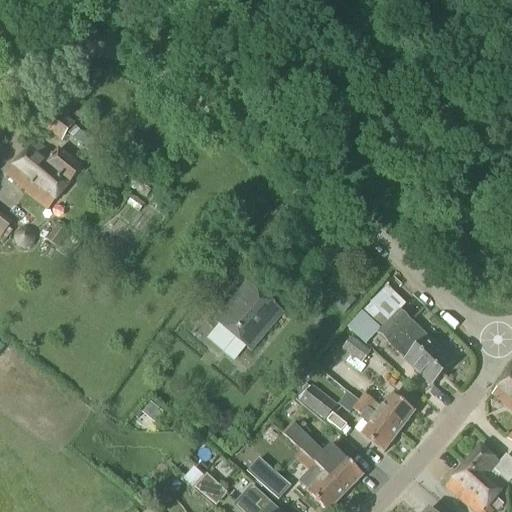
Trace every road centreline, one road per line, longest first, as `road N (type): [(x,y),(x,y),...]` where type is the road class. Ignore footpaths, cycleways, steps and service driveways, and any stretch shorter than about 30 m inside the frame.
road 1 (unclassified): [(0,80),(59,56),(91,53),(161,74),(507,352)]
road 2 (residential): [(372,511),(507,352)]
